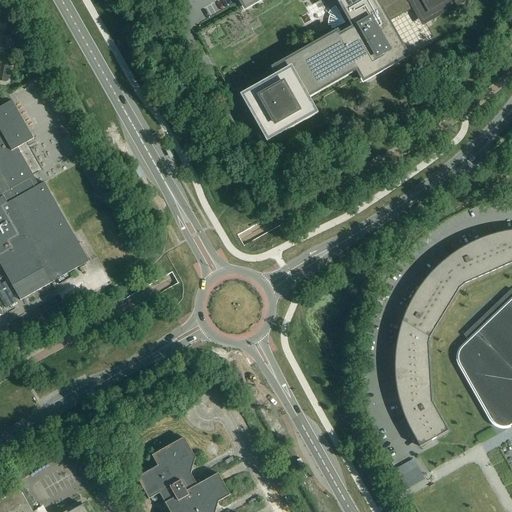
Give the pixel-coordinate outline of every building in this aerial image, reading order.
[(363,82),(408,57),(388,21),(415,6),(424,22),(460,2),(459,0),(379,0),(376,2),(375,0),(239,0),(245,9),(260,0),(337,0),(343,9),(339,12),(336,7),(331,10),(328,14),(330,16),(329,17),(328,22),(328,27),(331,26),(331,30),(334,29),(336,33),(273,69),(278,77),(242,96),(267,141),(316,114),(307,98),(357,70),(363,82)] [(11,81),(15,61),(8,60),(4,79),(11,81)] [(0,317),(3,315),(0,309),(0,265),(20,301),(57,281),(60,286),(71,279),(68,274),(89,262),(44,183),(39,186),(18,149),(34,140),(12,102),(0,108),(0,317)] [(511,231),(504,233),(490,237),(476,242),(463,248),(459,251),(451,256),(441,264),(432,273),(423,284),(415,296),(408,309),(402,323),(399,332),(397,341),(396,350),(395,359),(395,371),(395,380),(396,389),(398,398),(400,407),(403,415),(407,424),(411,432),(420,448),(433,440),(448,432),(432,403),(428,345),(430,338),(459,289),(464,285),(511,264),(511,291),(505,298),(509,303),(477,334),(472,330),(465,337),(469,341),(462,348),(460,351),(459,354),(458,357),(458,361),(459,365),(491,421),(493,424),(496,426),(499,428),(503,428),(507,428),(510,427),(511,425),(511,231)] [(87,265),(80,269),(82,273),(89,269),(87,265)] [(382,302),(377,301),(373,309),(379,311),(382,302)] [(159,495),(165,504),(197,486),(191,475),(195,461),(196,460),(184,438),(152,456),(158,467),(137,479),(149,501),(159,495)] [(96,452),(90,442),(81,447),(90,463),(96,460),(92,454),(96,452)] [(116,463),(120,469),(127,465),(124,459),(116,463)] [(411,459),(394,468),(403,485),(421,476),(411,459)] [(215,511),(218,503),(230,496),(218,474),(197,486),(165,504),(169,511),(215,511)] [(0,501),(0,511),(86,511),(83,505),(71,511),(67,511),(66,511),(32,511),(20,490),(0,501)]
